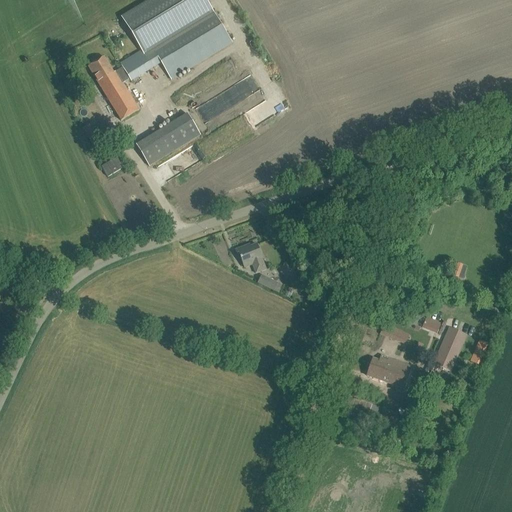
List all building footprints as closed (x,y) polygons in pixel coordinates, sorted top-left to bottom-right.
[(150,46),(161,64),(171,81),(232,44),(205,0),(153,0),(122,19),(142,51),(150,46)] [(104,57),(88,67),(121,121),(139,110),(121,81),(128,76),(122,68),(114,73),(104,57)] [(136,145),(149,167),(200,136),(187,114),(136,145)] [(98,136),(90,124),(82,129),(90,141),(98,136)] [(101,149),(105,147),(101,141),(97,143),(101,149)] [(102,167),(108,178),(123,169),(117,158),(102,167)] [(245,247),(235,251),(238,258),(240,258),(243,265),(254,261),(255,264),(258,274),(267,271),(257,245),(246,249),(245,247)] [(461,280),(462,279),(464,280),(465,277),(463,276),(466,267),(463,266),(457,263),(453,276),(458,279),(461,280)] [(291,266),(288,272),(301,278),(299,281),(303,283),(307,274),(291,266)] [(274,292),(279,284),(262,275),(258,283),(274,292)] [(488,314),(486,319),(498,323),(502,312),(485,306),(483,312),(488,314)] [(437,333),(441,324),(426,318),(422,327),(437,333)] [(402,332),(384,324),(380,334),(397,341),(402,332)] [(451,372),(467,335),(449,328),(433,365),(451,372)] [(479,341),(469,363),(471,364),(478,367),(486,347),(487,344),(479,341)] [(373,359),(367,376),(371,378),(376,379),(405,390),(413,367),(398,362),(389,358),(389,359),(381,356),(379,361),(373,359)] [(370,428),(378,405),(359,398),(351,421),(370,428)]
